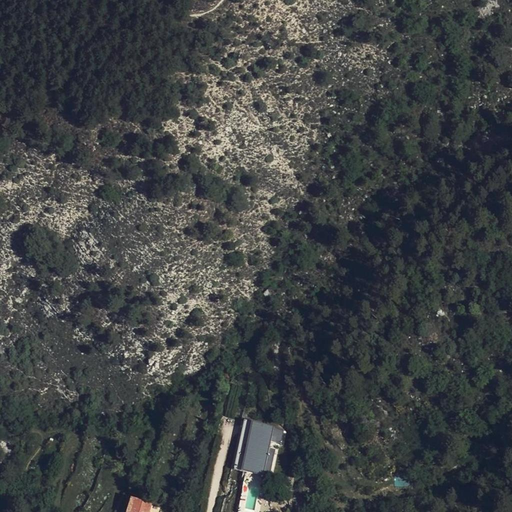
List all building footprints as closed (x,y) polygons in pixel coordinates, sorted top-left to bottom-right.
[(228,407),(224,406),(216,451),(220,452),(228,407)] [(268,414),(228,407),(220,452),(247,457),(246,462),(254,464),(259,434),(254,433),(255,426),(265,428),(268,414)] [(231,494),(234,471),(229,470),(225,499),(242,501),(246,473),(244,473),(241,496),(231,494)] [(395,486),(408,486),(408,477),(395,477),(395,486)] [(124,499),(122,508),(139,511),(144,484),(121,481),(118,498),(124,499)]
